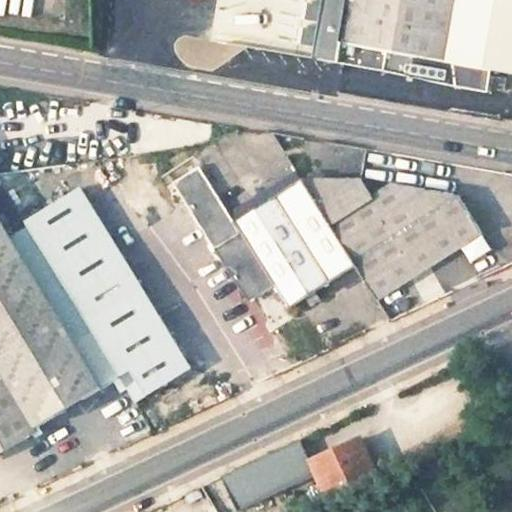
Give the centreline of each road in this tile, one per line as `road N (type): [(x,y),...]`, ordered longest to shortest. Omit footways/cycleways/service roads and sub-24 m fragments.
road 1 (residential): [(511,150),(0,62)]
road 2 (tertiary): [(77,511),(511,301)]
